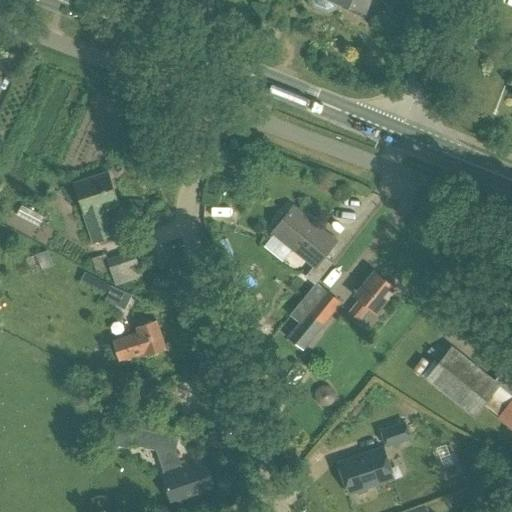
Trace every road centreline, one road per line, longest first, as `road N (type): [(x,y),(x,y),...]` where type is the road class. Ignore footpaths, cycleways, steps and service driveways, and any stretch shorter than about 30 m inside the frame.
road 1 (residential): [(288,511),(188,199),(217,103)]
road 2 (primary): [(399,135),(49,0)]
road 3 (residential): [(217,103),(0,21)]
road 4 (residential): [(385,169),(217,103)]
road 5 (residential): [(399,135),(455,0)]
road 6 (residential): [(511,216),(385,169)]
road 7 (primary): [(511,180),(399,135)]
